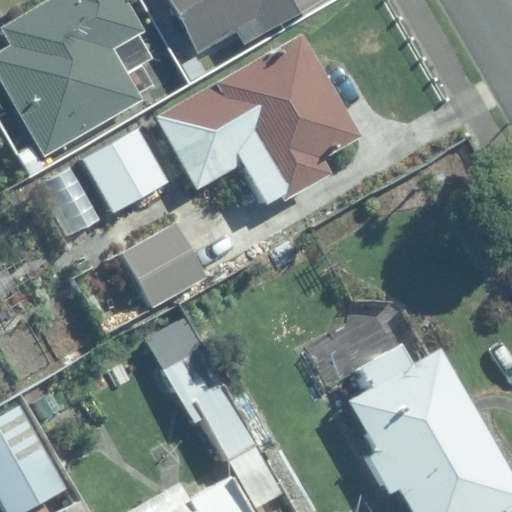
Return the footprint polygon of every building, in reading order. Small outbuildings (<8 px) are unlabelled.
[(0,131),(14,156),(19,165),(60,143),(133,101),(118,74),(146,58),(150,56),(126,13),(118,0),(35,0),(0,20),(0,37),(5,46),(0,48),(0,131)] [(309,0),(160,0),(191,53),(256,17),(262,28),(309,0)] [(150,117),(152,120),(191,187),(234,162),(260,207),(320,173),(313,159),(352,136),(293,33),(209,82),(209,83),(150,117)] [(110,217),(116,213),(167,183),(134,127),(77,161),(110,217)] [(102,219),(100,216),(68,165),(41,182),(51,198),(38,206),(63,245),(102,219)] [(146,307),(149,306),(200,277),(169,222),(115,252),(146,307)] [(405,364),(395,347),(392,342),(347,368),(359,389),(337,401),(368,454),(359,459),(379,494),(390,488),(403,511),(489,511),(511,499),(511,494),(496,468),(429,350),(405,364)] [(197,418),(223,465),(249,510),(278,494),(253,448),(258,445),(248,427),(201,345),(156,370),(187,424),(197,418)] [(0,414),(0,509),(1,511),(16,511),(62,485),(15,406),(0,414)] [(238,511),(219,480),(183,501),(188,509),(183,511),(238,511)] [(80,511),(76,503),(58,511),(80,511)]
